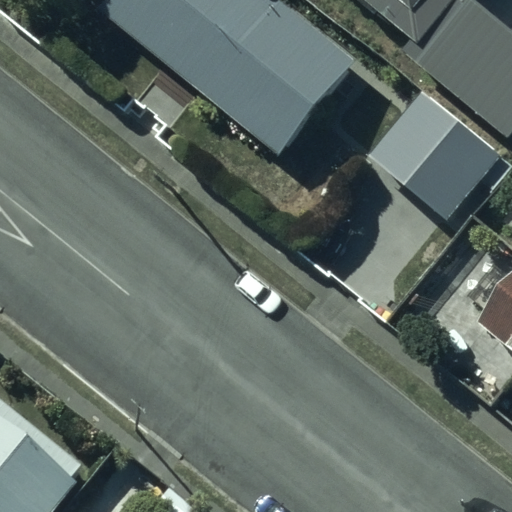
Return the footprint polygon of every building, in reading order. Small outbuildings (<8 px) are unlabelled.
[(120,0),(100,25),(284,173),(361,79),(264,0),(120,0)] [(390,0),(416,21),(433,0),(390,0)] [(507,160),(425,95),(372,162),(454,226),(507,160)] [(511,304),(489,335),(511,352),(511,304)] [(0,511),(72,511),(79,504),(0,440),(0,511)]
